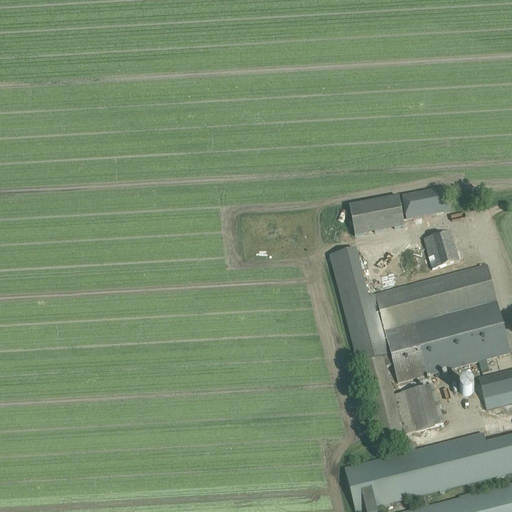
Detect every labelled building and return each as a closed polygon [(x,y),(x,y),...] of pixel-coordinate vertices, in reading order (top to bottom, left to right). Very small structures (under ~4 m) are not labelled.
[(402,198),(406,221),(441,214),(451,213),(446,189),(436,191),(402,198)] [(349,207),(355,238),(404,228),(399,198),(349,207)] [(423,241),(433,271),(459,263),(450,233),(423,241)] [(355,251),(330,258),(358,364),(359,364),(390,355),(386,340),(380,315),(375,296),(367,298),(355,251)] [(390,355),(359,364),(380,443),(400,437),(405,436),(444,426),(433,386),(394,397),(387,368),(393,366),(398,384),(479,363),(480,363),(486,361),(500,357),(510,355),(496,303),(487,266),(375,296),(380,315),(386,340),(390,355)] [(511,405),(511,370),(480,379),(487,411),(511,405)] [(412,454),(344,470),(354,511),(365,511),(366,511),(376,511),(376,509),(422,497),(425,507),(429,506),(428,501),(427,496),(439,493),(440,495),(448,493),(448,491),(496,478),(497,480),(505,478),(505,476),(511,474),(511,437),(485,444),(483,436),(416,452),(412,454)] [(405,436),(400,437),(412,454),(416,452),(405,436)] [(511,511),(511,484),(506,486),(506,488),(469,497),(469,496),(459,498),(459,500),(429,507),(429,506),(425,507),(424,507),(414,509),(415,511),(412,511),(511,511)]
